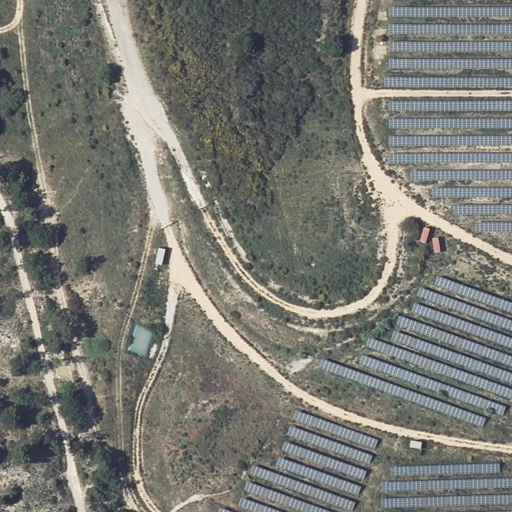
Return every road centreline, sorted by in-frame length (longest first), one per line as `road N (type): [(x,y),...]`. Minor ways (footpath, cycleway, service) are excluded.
road 1 (track): [(133,511),(84,388),(30,122),(19,11)]
road 2 (track): [(83,511),(0,197)]
road 3 (track): [(160,196),(121,337),(123,486)]
road 4 (track): [(109,0),(167,226)]
road 5 (track): [(201,206),(169,132),(138,102)]
